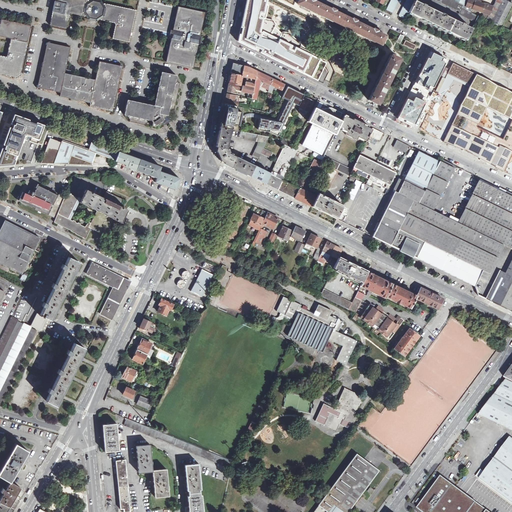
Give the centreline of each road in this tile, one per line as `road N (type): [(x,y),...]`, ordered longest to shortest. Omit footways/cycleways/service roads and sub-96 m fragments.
road 1 (secondary): [(453,293),(204,172)]
road 2 (tertiary): [(89,415),(204,172)]
road 3 (residential): [(388,511),(511,344)]
road 4 (secondary): [(192,167),(0,99)]
road 5 (residential): [(180,209),(105,169),(0,174)]
road 6 (residential): [(344,0),(425,40),(384,122)]
road 7 (residential): [(225,46),(384,122)]
road 8 (residential): [(0,206),(145,278)]
road 9 (tertiary): [(145,278),(80,411)]
road 10 (residential): [(384,122),(511,185)]
road 11 (tertiary): [(220,39),(192,167)]
road 12 (tertiary): [(204,172),(225,46)]
